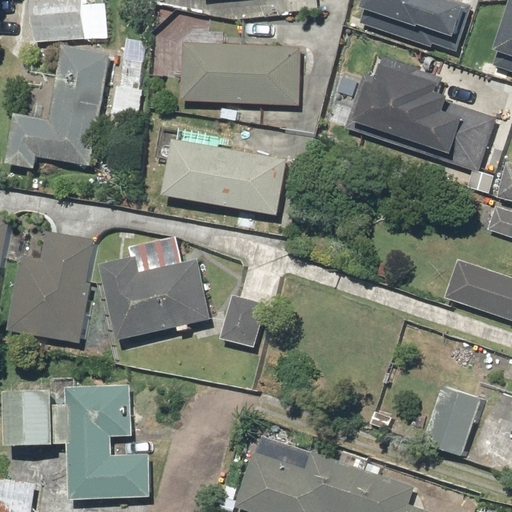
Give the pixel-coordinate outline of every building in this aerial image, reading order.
[(87,0),(34,0),(39,48),(92,43),(87,0)] [(459,59),(477,9),(450,0),(374,0),(365,26),(459,59)] [(511,26),(497,70),(511,74),(511,26)] [(306,49),(189,45),(187,107),(303,111),(306,49)] [(41,172),(42,161),(97,170),(115,56),(69,49),(56,123),(20,117),(12,168),(41,172)] [(381,82),(367,77),(349,130),(482,176),(500,122),(455,107),(458,100),(443,95),(448,79),(389,59),(381,82)] [(293,163),(178,145),(168,202),(284,220),(293,163)] [(511,212),(500,208),(492,232),(511,238),(511,212)] [(0,274),(5,276),(15,221),(0,217),(0,274)] [(98,287),(92,285),(101,244),(51,234),(46,261),(27,258),(19,297),(12,332),(86,347),(98,287)] [(142,260),(105,268),(123,345),(217,324),(203,263),(146,275),(142,260)] [(511,278),(464,262),(450,301),(511,322),(511,278)] [(272,306),(237,297),(225,343),(260,352),(272,306)] [(451,384),(430,448),(469,461),(490,397),(451,384)] [(62,447),(74,446),(74,469),(76,504),(155,501),(154,457),(118,459),(117,440),(137,439),(136,389),(70,391),(70,408),(61,409),(60,393),(12,395),(14,452),(63,451),(62,447)] [(427,511),(414,508),(421,489),(318,455),(312,472),(260,454),(241,511),(244,511),(427,511)] [(36,511),(41,488),(0,481),(0,511),(36,511)]
